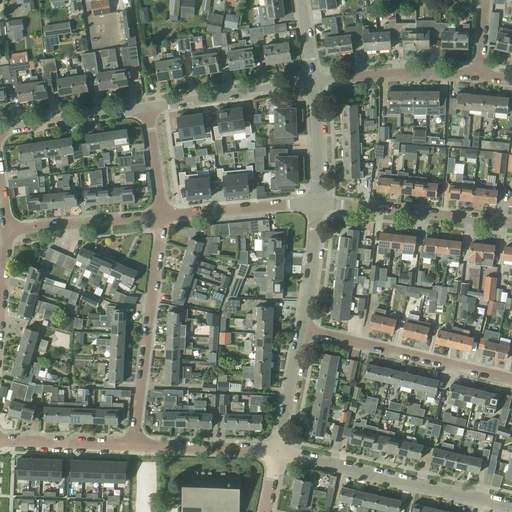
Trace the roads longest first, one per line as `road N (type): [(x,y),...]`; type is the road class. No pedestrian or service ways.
road 1 (residential): [(511,509),(276,451)]
road 2 (residential): [(132,446),(160,216)]
road 3 (residential): [(511,382),(300,329)]
road 4 (residential): [(316,204),(511,224)]
road 5 (residential): [(145,110),(313,83)]
road 6 (residential): [(313,83),(477,75)]
road 7 (residential): [(160,216),(316,204)]
road 8 (residential): [(6,232),(160,216)]
road 9 (residential): [(0,130),(145,110)]
road 10 (residential): [(276,451),(132,446)]
road 11 (residential): [(132,446),(0,441)]
road 12 (residential): [(300,329),(316,204)]
road 13 (residential): [(276,451),(300,329)]
road 14 (residential): [(316,204),(313,83)]
